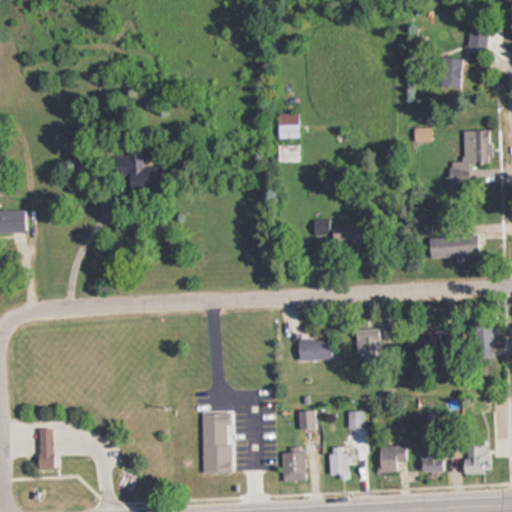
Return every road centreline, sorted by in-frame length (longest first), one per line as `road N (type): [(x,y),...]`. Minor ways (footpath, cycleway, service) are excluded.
road 1 (residential): [(10,317),(26,303),(64,295),(511,274)]
road 2 (secondary): [(305,511),(511,500)]
